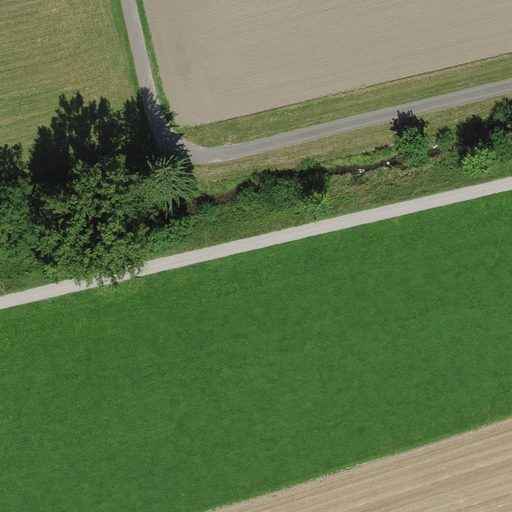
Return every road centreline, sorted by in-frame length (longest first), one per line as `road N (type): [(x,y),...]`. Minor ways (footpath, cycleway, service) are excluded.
road 1 (track): [(511,185),(0,303)]
road 2 (unclassified): [(214,154),(173,145),(163,133),(129,0)]
